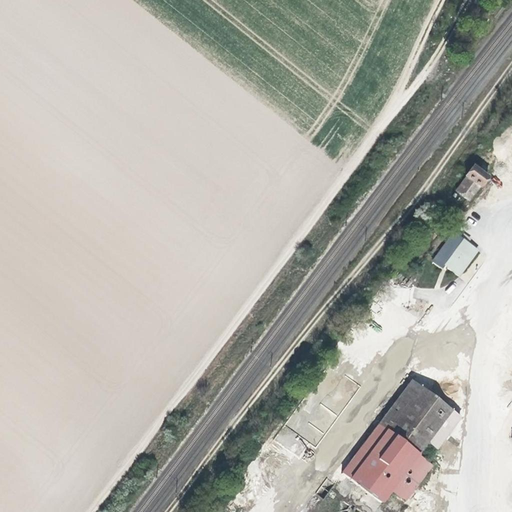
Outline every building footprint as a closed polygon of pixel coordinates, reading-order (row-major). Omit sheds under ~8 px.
[(492,176),(475,163),(454,191),(470,202),(481,187),(483,188),(492,176)] [(477,252),(453,235),(432,263),(442,270),(444,266),(458,277),(477,252)] [(340,481),(354,492),(359,486),(384,505),(393,494),(405,503),(426,475),(413,465),(420,456),(422,458),(423,456),(425,458),(432,449),(428,446),(450,413),(409,384),(340,481)] [(453,444),(457,438),(456,432),(453,429),(448,427),(444,428),(441,432),(440,438),(442,441),(446,444),(453,444)] [(433,466),(422,458),(420,456),(413,465),(426,475),(433,466)] [(351,496),(354,492),(340,481),(337,485),(351,496)] [(422,505),(431,511),(442,511),(453,497),(436,486),(422,505)]
